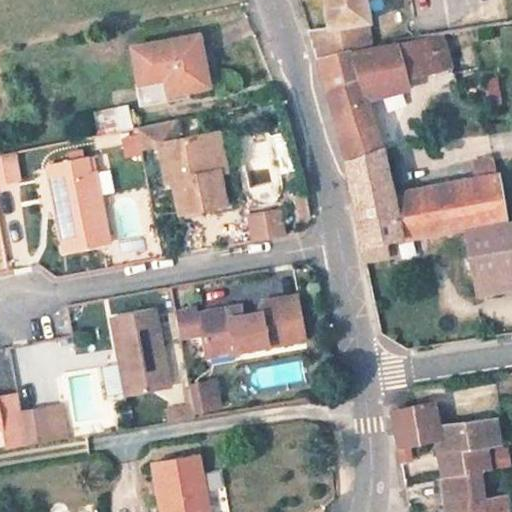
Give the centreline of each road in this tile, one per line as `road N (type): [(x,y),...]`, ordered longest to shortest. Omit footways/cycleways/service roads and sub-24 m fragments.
road 1 (tertiary): [(360,375),(301,96),(264,0)]
road 2 (residential): [(511,353),(360,375)]
